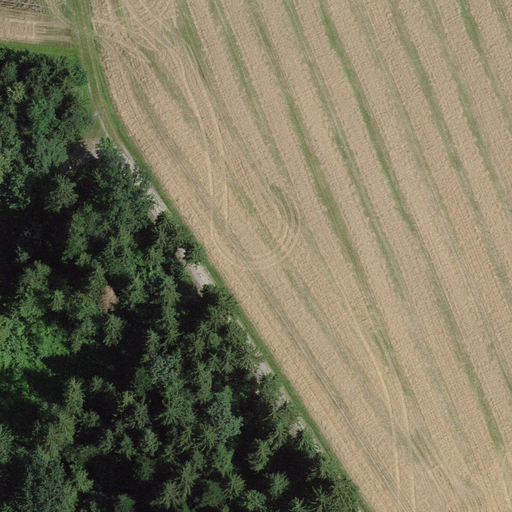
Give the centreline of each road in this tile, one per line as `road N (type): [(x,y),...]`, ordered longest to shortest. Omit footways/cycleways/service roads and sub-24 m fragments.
road 1 (track): [(76,0),(115,139),(355,511)]
road 2 (track): [(115,139),(67,158),(28,208),(0,279)]
